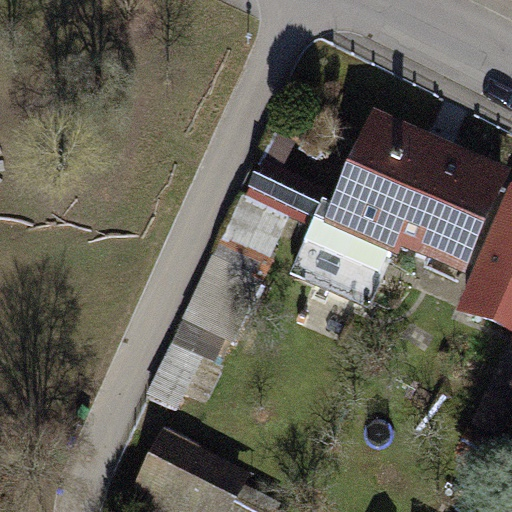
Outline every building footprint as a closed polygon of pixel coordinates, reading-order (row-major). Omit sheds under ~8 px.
[(511,193),(511,188),(379,131),(336,230),(470,289),(511,193)] [(316,203),(264,177),(251,202),(304,228),(316,203)] [(293,229),(245,210),(230,246),(278,265),(293,229)] [(511,222),(468,320),(511,340),(511,222)] [(263,284),(221,268),(197,332),(239,347),(263,284)] [(209,366),(181,355),(161,405),(188,416),(209,366)] [(242,511),(258,481),(181,443),(147,511),(242,511)]
